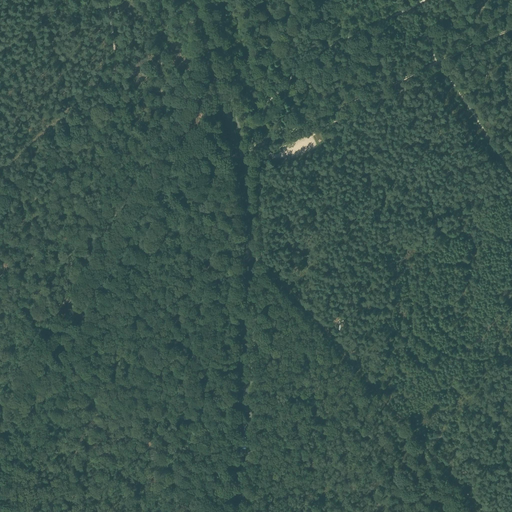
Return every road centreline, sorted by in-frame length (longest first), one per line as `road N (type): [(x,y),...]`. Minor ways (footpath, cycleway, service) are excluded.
road 1 (primary): [(239,511),(247,215),(192,0)]
road 2 (track): [(483,511),(260,259)]
road 3 (track): [(263,144),(511,28)]
road 4 (track): [(169,164),(54,341)]
road 5 (track): [(0,172),(66,108),(43,0)]
road 6 (track): [(169,164),(144,128),(162,96),(159,0)]
road 7 (track): [(140,128),(101,146),(0,224)]
road 8 (track): [(443,61),(416,84),(319,127),(314,140)]
road 9 (track): [(443,61),(511,164)]
